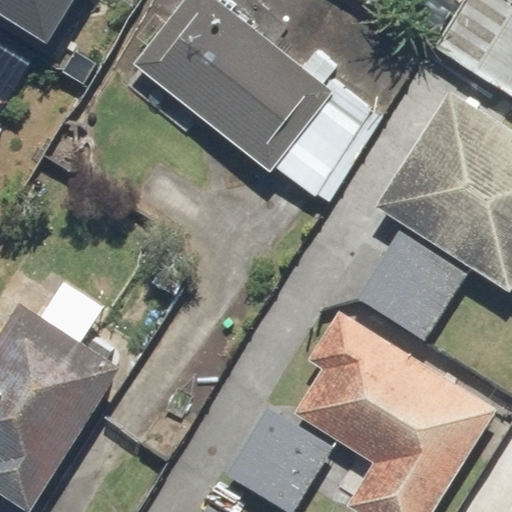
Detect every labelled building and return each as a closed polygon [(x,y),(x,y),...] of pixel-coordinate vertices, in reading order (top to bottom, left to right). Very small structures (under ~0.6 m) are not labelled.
[(0,0),(54,35),(76,0),(0,0)] [(237,0),(183,0),(134,56),(267,172),(340,88),(237,0)] [(511,127),(451,90),(386,194),(511,271),(511,127)] [(331,355),(304,397),(377,443),(342,497),(366,511),(439,511),(511,398),(511,394),(347,291),(314,344),(331,355)] [(0,344),(0,479),(31,500),(117,371),(23,309),(0,344)] [(230,511),(350,511),(309,486),(298,505),(229,463),(207,498),(230,511)]
